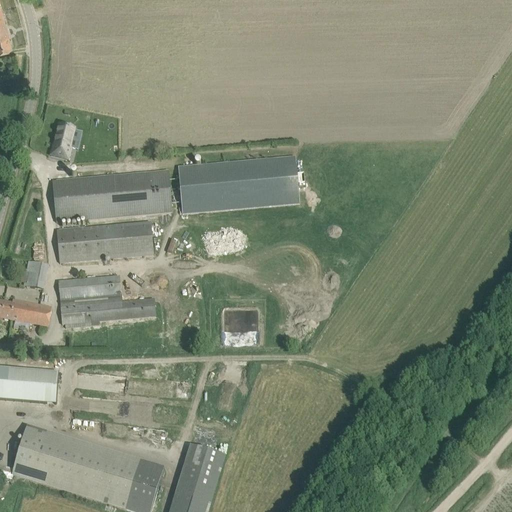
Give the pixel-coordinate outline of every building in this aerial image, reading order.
[(0,37),(8,36),(0,3),(0,37)] [(0,37),(0,51),(12,48),(8,36),(0,37)] [(53,146),(50,157),(68,162),(71,150),(70,150),(75,131),(59,127),(54,146),(53,146)] [(304,190),(302,172),(297,172),(295,158),(294,158),(178,169),(183,215),(298,205),(300,205),(298,191),(304,190)] [(169,173),(53,183),(56,224),(172,213),(169,173)] [(150,223),(67,231),(57,232),(60,265),(70,264),(153,257),(150,223)] [(29,263),(26,274),(24,274),(21,284),(24,285),(24,287),(44,291),(49,267),(29,263)] [(156,318),(155,301),(122,304),(120,277),(68,282),(58,283),(62,326),(65,326),(66,329),(76,328),(78,328),(100,326),(99,323),(156,318)] [(178,290),(179,329),(187,329),(185,290),(178,290)] [(0,319),(48,329),(52,309),(13,302),(12,305),(0,302),(0,319)] [(0,369),(0,400),(56,405),(59,374),(0,369)] [(12,479),(124,511),(151,511),(165,468),(27,427),(12,479)] [(208,511),(222,455),(185,446),(169,511),(208,511)]
